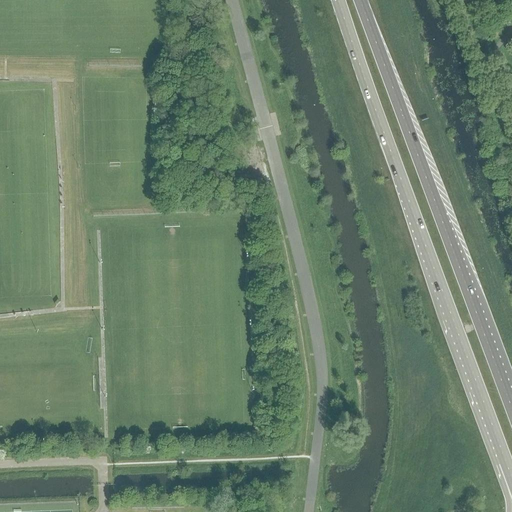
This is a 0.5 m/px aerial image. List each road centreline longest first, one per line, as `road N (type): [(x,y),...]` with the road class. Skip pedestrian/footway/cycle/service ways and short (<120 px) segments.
road 1 (primary): [(338,0),(491,423)]
road 2 (primary): [(511,409),(360,0)]
